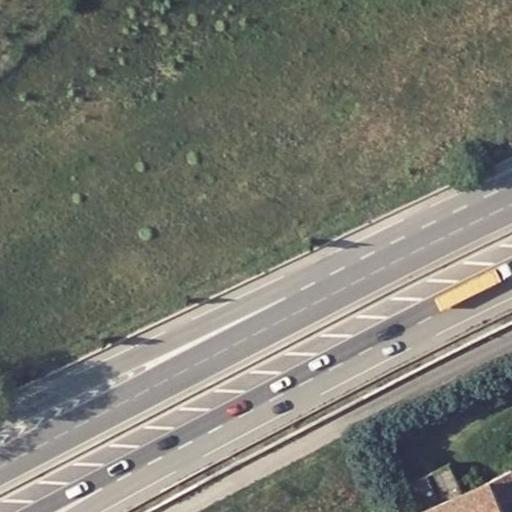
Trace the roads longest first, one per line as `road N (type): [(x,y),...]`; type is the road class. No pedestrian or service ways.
road 1 (trunk): [(511,211),(278,320),(0,467)]
road 2 (trunk): [(511,186),(0,422)]
road 3 (unclassified): [(511,333),(183,511)]
road 4 (trunk): [(45,511),(373,346)]
road 5 (trunk): [(95,511),(373,346)]
road 6 (trunk): [(373,346),(511,279)]
